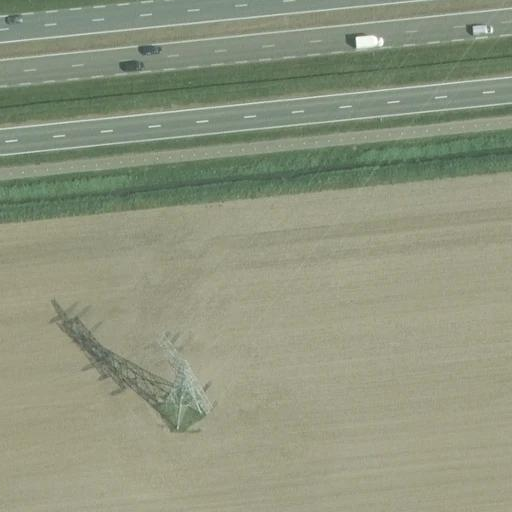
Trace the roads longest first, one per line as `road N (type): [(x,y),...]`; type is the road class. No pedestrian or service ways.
road 1 (primary): [(0,75),(511,22)]
road 2 (primary): [(309,0),(0,31)]
